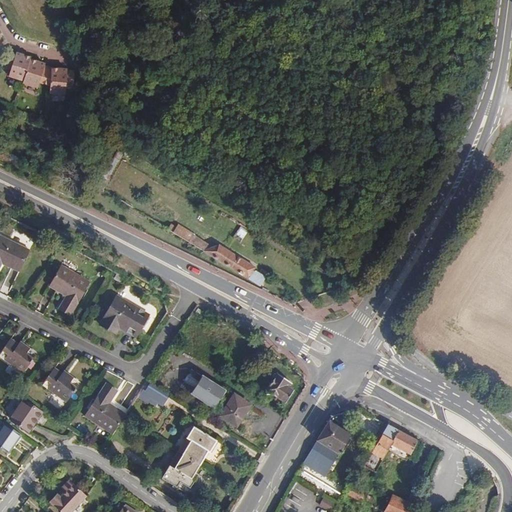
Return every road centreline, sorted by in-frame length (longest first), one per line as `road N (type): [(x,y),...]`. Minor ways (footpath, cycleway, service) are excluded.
road 1 (tertiary): [(344,346),(0,175)]
road 2 (secondary): [(502,48),(455,169),(344,346)]
road 3 (secondary): [(383,328),(479,150),(499,94),(502,48)]
road 4 (residential): [(193,286),(136,369),(0,305)]
road 5 (residential): [(0,125),(47,132),(73,125),(146,50),(167,0)]
road 6 (primary): [(351,377),(500,467),(506,511)]
road 7 (tertiary): [(0,186),(193,286)]
road 8 (residential): [(171,511),(74,451),(42,462),(2,511)]
road 9 (secondary): [(264,511),(319,414),(351,377)]
road 10 (secondary): [(318,387),(245,511)]
road 11 (tertiary): [(193,286),(305,349)]
